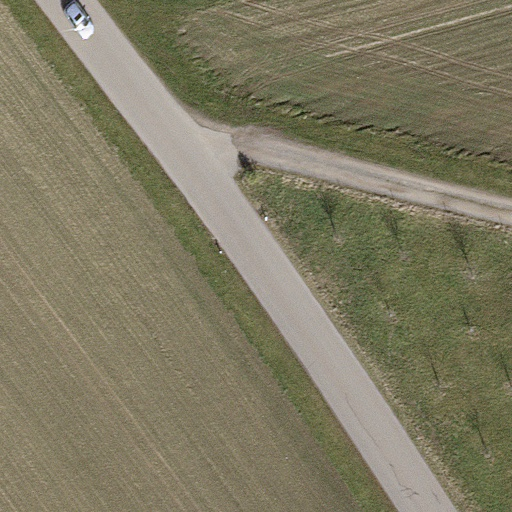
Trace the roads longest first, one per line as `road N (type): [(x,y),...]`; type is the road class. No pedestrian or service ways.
road 1 (residential): [(430,511),(65,0)]
road 2 (track): [(511,214),(165,138)]
